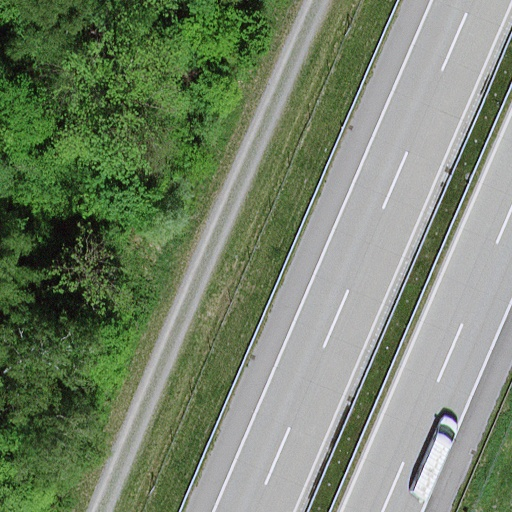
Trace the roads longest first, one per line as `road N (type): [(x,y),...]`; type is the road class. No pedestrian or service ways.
road 1 (track): [(318,0),(100,511)]
road 2 (motorway): [(472,0),(257,511)]
road 3 (motorway): [(385,511),(511,210)]
